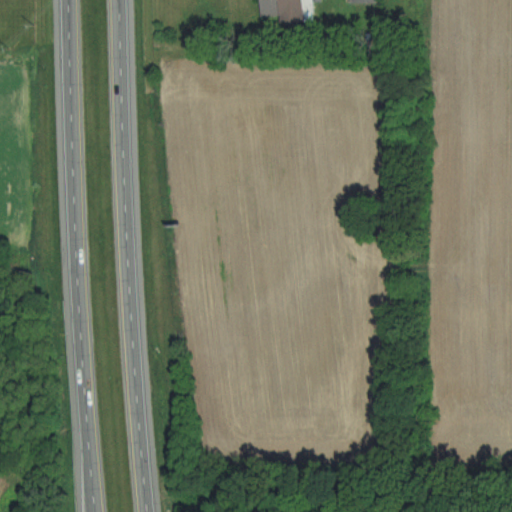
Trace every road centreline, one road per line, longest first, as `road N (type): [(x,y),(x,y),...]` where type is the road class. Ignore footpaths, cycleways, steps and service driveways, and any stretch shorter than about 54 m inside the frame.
road 1 (trunk): [(67,0),(94,511)]
road 2 (trunk): [(144,511),(118,0)]
